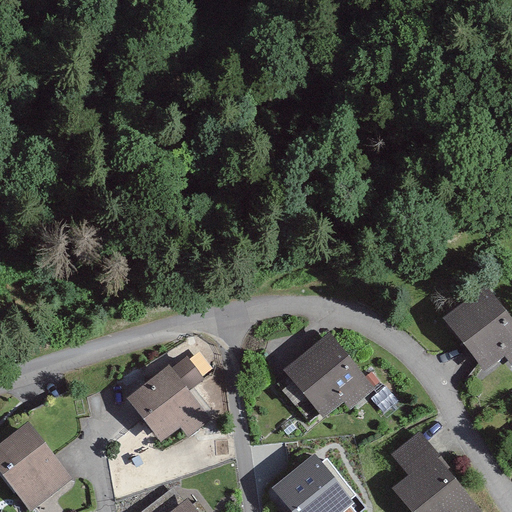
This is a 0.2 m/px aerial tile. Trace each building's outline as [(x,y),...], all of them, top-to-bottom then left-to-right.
[(511,320),(487,288),(444,321),(486,375),(506,360),(511,367),(511,320)] [(377,391),(330,335),(284,373),(324,422),(345,405),(351,412),(377,391)] [(190,361),(187,356),(127,402),(161,446),(182,430),(188,438),(212,420),(190,391),(218,370),(203,351),(190,361)] [(74,477),(29,422),(0,445),(0,472),(31,511),(74,477)] [(481,511),(421,433),(393,455),(409,477),(393,490),(411,511),(481,511)] [(321,462),(314,454),(271,489),(289,511),(370,511),(374,510),(329,455),(321,462)] [(198,511),(190,501),(175,511),(198,511)]
